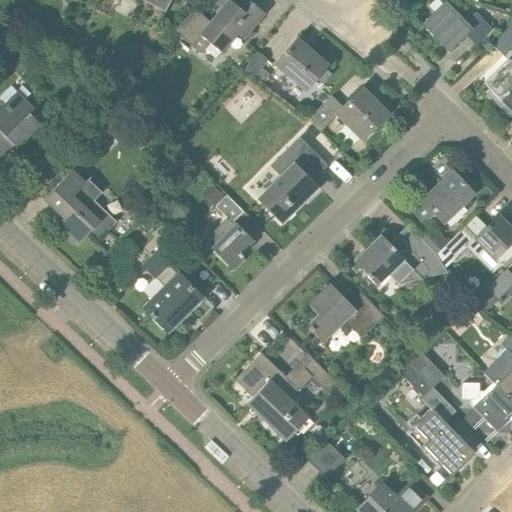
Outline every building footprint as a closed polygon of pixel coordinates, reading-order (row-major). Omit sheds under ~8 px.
[(171,0),(139,0),(165,13),(171,0)] [(265,13),(247,0),(243,0),(238,8),(229,0),(211,23),(197,12),(179,35),(204,55),(211,45),(221,54),(237,36),(242,40),(265,13)] [(463,25),(444,5),(424,24),(449,49),(464,35),(476,46),(492,30),(475,13),(463,25)] [(504,57),(511,48),(511,25),(492,45),(504,57)] [(303,92),(326,66),(297,41),(274,67),(303,92)] [(261,70),(268,61),(258,51),(244,70),(254,79),(261,70)] [(498,106),(511,92),(511,62),(509,59),(484,84),(489,90),(486,93),(498,106)] [(261,70),(254,79),(262,85),(269,76),(261,70)] [(388,114),(362,88),(343,107),(332,95),(308,120),(320,131),(335,116),(361,142),(388,114)] [(41,125),(30,115),(36,111),(16,92),(0,108),(0,158),(12,145),(16,150),(41,125)] [(511,92),(498,106),(510,118),(511,115),(511,92)] [(299,205),(317,187),(310,179),(326,164),(300,137),(271,166),(280,176),(276,180),(256,198),(280,223),(299,205)] [(86,183),(73,170),(44,200),(64,219),(58,225),(79,244),(88,235),(98,244),(117,224),(94,201),(101,193),(88,180),(86,183)] [(444,223),(474,195),(452,172),(426,197),(422,193),(407,207),(423,225),(435,214),(444,223)] [(227,220),(231,224),(234,222),(243,213),(228,197),(216,208),(227,220)] [(511,231),(497,216),(486,228),(475,217),(444,246),(444,247),(436,255),(435,255),(442,265),(443,270),(466,247),(493,274),(511,254),(511,231)] [(253,242),(234,222),(231,224),(227,220),(205,240),(233,271),(244,261),(242,258),(243,257),(241,255),(255,242),(254,241),(253,242)] [(435,256),(435,255),(436,255),(444,247),(444,246),(428,230),(419,239),(435,256)] [(401,257),(382,236),(354,262),(377,287),(387,277),(396,286),(445,275),(443,270),(442,265),(435,255),(435,256),(419,239),(401,257)] [(176,273),(169,266),(177,258),(163,245),(141,266),(162,289),(144,307),(151,314),(149,316),(153,319),(154,317),(168,331),(202,298),(177,272),(176,273)] [(499,299),(511,285),(511,279),(504,272),(488,288),(471,305),(481,316),(499,299)] [(350,304),(331,285),(309,306),(319,317),(308,328),(323,344),(346,322),(360,338),(362,336),(363,337),(383,316),(361,293),(350,304)] [(511,335),(500,346),(510,355),(511,357),(511,335)] [(434,364),(453,363),(453,350),(433,351),(434,364)] [(285,377),(260,352),(234,380),(253,397),(247,403),(286,441),(309,417),(290,399),(297,391),(298,391),(311,377),(325,392),(335,383),(313,360),(294,377),(289,373),(285,377)] [(432,388),(444,377),(421,353),(410,364),(432,388)] [(511,357),(510,355),(488,377),(496,385),(511,401),(511,357)] [(423,397),(432,388),(410,364),(400,374),(423,397)] [(496,432),(511,417),(511,401),(496,385),(472,408),(496,432)] [(452,475),(474,454),(433,410),(415,427),(428,440),(423,445),(452,475)] [(334,448),(326,440),(306,460),(325,479),(344,459),(339,453),(345,447),(339,442),(334,448)] [(413,511),(426,499),(408,482),(395,496),(383,484),(357,511),(413,511)]
